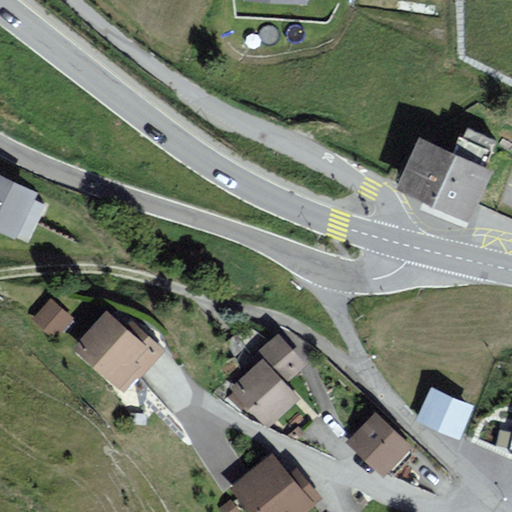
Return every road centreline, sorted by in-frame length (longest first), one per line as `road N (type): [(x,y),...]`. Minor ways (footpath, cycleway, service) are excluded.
road 1 (secondary): [(0,4),(218,170),(314,216),(394,242)]
road 2 (tertiary): [(0,144),(339,274),(387,274),(408,245)]
road 3 (residential): [(74,0),(214,109),(381,197),(392,208),(394,242)]
